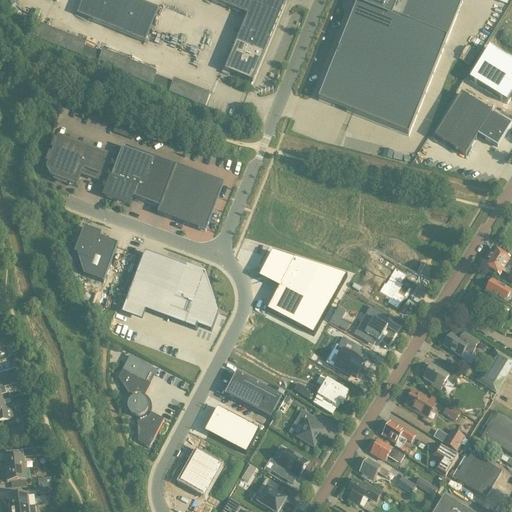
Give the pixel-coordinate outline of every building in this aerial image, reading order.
[(145,43),(159,10),(135,0),(83,0),(77,15),(145,43)] [(252,83),(286,1),(284,0),(207,0),(208,1),(247,17),(231,58),(229,57),(222,73),(228,76),(229,74),(252,83)] [(357,7),(319,101),(408,136),(462,2),(456,0),(352,0),(351,4),(357,7)] [(80,53),(85,41),(41,23),(36,35),(80,53)] [(157,70),(103,48),(98,60),(151,82),(157,70)] [(511,62),(490,49),(470,82),(507,104),(511,96),(511,62)] [(209,92),(173,78),(168,89),(204,104),(209,92)] [(461,95),(435,139),(465,157),(478,137),(490,144),(497,148),(511,126),(461,95)] [(59,139),(48,169),(51,177),(56,179),(56,181),(61,183),(62,181),(76,187),(81,175),(98,181),(107,157),(59,139)] [(122,151),(104,197),(117,202),(117,201),(129,205),(131,198),(134,199),(141,202),(160,209),(157,215),(194,229),(206,233),(208,226),(220,195),(223,185),(212,181),(176,167),(123,147),(122,151)] [(103,283),(118,245),(99,238),(100,236),(85,230),(75,256),(84,276),(103,283)] [(511,263),(509,261),(510,260),(495,251),(491,257),(490,257),(488,260),(488,261),(484,267),(499,277),(502,272),(509,276),(507,279),(511,282),(511,263)] [(145,253),(126,305),(146,312),(196,331),(197,327),(198,326),(211,331),(218,314),(208,300),(205,291),(205,275),(187,268),(187,269),(186,269),(145,253)] [(276,255),(265,276),(266,279),(281,287),(280,290),(268,313),(314,336),(348,278),(276,255)] [(400,283),(405,275),(394,268),(385,284),(384,283),(379,292),(389,298),(387,302),(397,309),(404,297),(406,298),(411,289),(400,283)] [(511,290),(511,291),(492,280),(485,293),(511,308),(511,306),(511,290)] [(365,325),(357,338),(366,343),(369,337),(378,343),(387,328),(387,327),(391,321),(371,309),(367,316),(372,319),(367,327),(365,325)] [(252,343),(289,364),(286,369),(298,376),(315,347),(264,321),(252,343)] [(7,334),(0,335),(0,349),(11,346),(7,334)] [(479,343),(469,337),(464,334),(460,341),(451,335),(444,347),(461,358),(465,350),(472,355),(479,343)] [(342,356),(335,369),(350,378),(352,376),(356,379),(365,365),(351,357),(357,348),(343,340),(335,352),(342,356)] [(496,394),(511,368),(511,362),(495,352),(476,382),(496,394)] [(0,381),(20,375),(14,357),(9,359),(13,369),(0,373),(0,381)] [(123,371),(118,379),(130,397),(131,396),(133,399),(130,402),(128,405),(128,409),(129,413),(132,416),(135,418),(139,418),(139,422),(137,422),(138,443),(149,449),(164,421),(150,413),(147,412),(147,411),(148,410),(147,406),(146,403),(143,400),(145,396),(151,385),(144,382),(151,368),(130,357),(123,371)] [(432,366),(424,380),(433,385),(432,387),(440,392),(446,381),(452,385),(455,380),(449,377),(432,366)] [(270,419),(282,398),(236,374),(225,396),(270,419)] [(0,401),(2,401),(1,396),(7,393),(5,388),(18,383),(22,395),(26,393),(20,375),(0,381),(0,401)] [(346,391),(348,388),(340,383),(339,386),(322,376),(318,384),(325,388),(324,388),(327,390),(324,394),(322,393),(315,404),(335,416),(342,404),(345,406),(346,404),(345,403),(346,401),(347,401),(351,394),(346,391)] [(426,419),(434,405),(415,394),(407,407),(426,419)] [(2,401),(0,401),(0,420),(1,420),(1,422),(13,421),(12,411),(11,411),(11,409),(10,408),(9,407),(8,406),(6,406),(4,406),(2,401)] [(20,415),(32,411),(30,404),(17,408),(20,415)] [(455,422),(460,415),(450,408),(445,416),(455,422)] [(217,419),(208,436),(246,456),(259,431),(218,409),(213,417),(217,419)] [(511,455),(511,420),(498,412),(482,438),(511,455)] [(317,447),(320,442),(319,441),(323,433),(315,428),(318,422),(303,413),(296,424),(304,429),(298,439),(314,449),(315,447),(317,447)] [(384,433),(383,436),(391,441),(395,444),(397,445),(401,438),(408,442),(412,444),(416,438),(399,427),(398,429),(390,424),(384,433)] [(269,458),(280,434),(267,428),(256,453),(269,458)] [(456,453),(465,438),(452,430),(443,445),(456,453)] [(386,447),(378,443),(372,454),(385,462),(389,456),(400,463),(404,457),(393,450),(387,446),(386,447)] [(440,445),(433,457),(441,461),(435,472),(445,478),(459,456),(440,445)] [(24,458),(48,455),(47,448),(23,451),(24,458)] [(277,464),(272,472),(287,481),(291,474),(298,479),(307,464),(288,452),(280,466),(277,464)] [(204,497),(221,467),(198,454),(181,483),(204,497)] [(486,498),(502,473),(471,455),(456,480),(486,498)] [(5,472),(24,470),(23,458),(4,460),(5,472)] [(375,466),(367,461),(360,473),(374,480),(378,474),(386,479),(389,473),(380,467),(376,464),(375,466)] [(24,470),(5,472),(7,484),(26,481),(24,470)] [(39,487),(52,486),(51,478),(38,480),(39,487)] [(411,495),(416,487),(402,478),(397,486),(411,495)] [(264,499),(259,507),(267,511),(268,510),(271,511),(279,511),(286,501),(276,495),(280,488),(267,480),(258,495),(264,499)] [(362,486),(354,482),(347,493),(352,495),(349,500),(358,506),(364,495),(376,502),(381,494),(364,483),(362,486)] [(437,490),(428,485),(424,492),(433,497),(437,490)] [(52,486),(39,487),(39,494),(53,493),(52,486)] [(29,508),(28,507),(27,496),(8,498),(9,510),(29,508)] [(468,511),(444,497),(435,511),(468,511)] [(362,508),(367,511),(372,501),(366,498),(362,508)] [(231,500),(225,509),(229,511),(236,511),(237,510),(235,509),(237,505),(231,500)]
